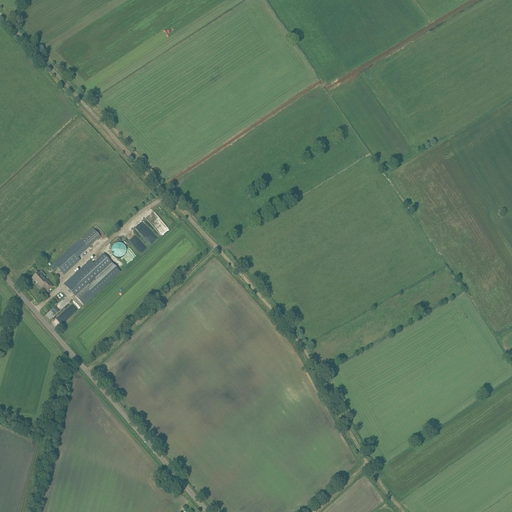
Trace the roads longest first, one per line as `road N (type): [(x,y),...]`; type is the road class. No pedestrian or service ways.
road 1 (track): [(0,14),(217,247)]
road 2 (unclassified): [(207,511),(0,271)]
road 3 (track): [(217,247),(300,342),(366,464)]
road 4 (track): [(217,247),(85,371)]
